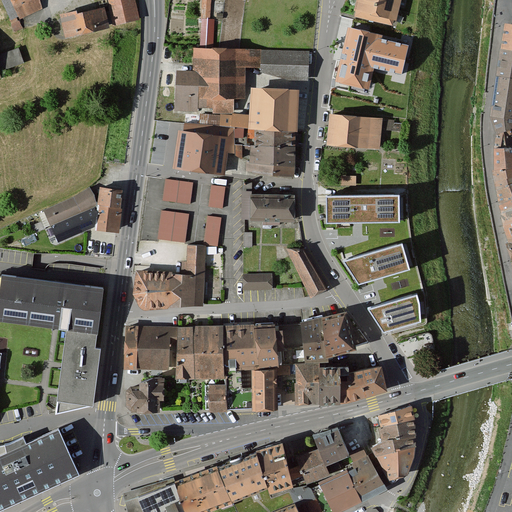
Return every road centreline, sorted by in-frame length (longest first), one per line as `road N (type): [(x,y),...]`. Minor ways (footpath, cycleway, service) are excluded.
road 1 (secondary): [(153,0),(96,492)]
road 2 (residential): [(402,395),(309,229),(306,198),(334,1)]
road 3 (secondary): [(96,492),(148,461),(402,395)]
